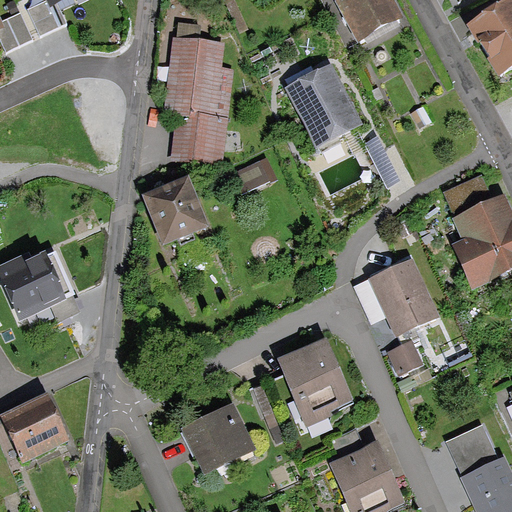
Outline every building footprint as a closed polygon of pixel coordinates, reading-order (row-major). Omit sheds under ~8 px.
[(73,0),(44,0),(46,3),(50,11),(59,7),(73,0)] [(405,22),(392,0),(345,0),(335,6),(358,48),(405,22)] [(59,7),(50,11),(46,3),(41,6),(54,33),(68,26),(59,7)] [(511,3),(467,32),(499,83),(511,75),(511,3)] [(54,33),(41,6),(28,12),(41,39),(54,33)] [(34,42),(21,15),(7,21),(21,48),(34,42)] [(21,48),(7,21),(2,24),(6,31),(0,34),(0,42),(7,55),(21,48)] [(179,25),(177,40),(200,43),(202,28),(179,25)] [(177,40),(173,40),(164,118),(176,119),(171,164),(223,170),(235,71),(223,70),(226,46),(200,43),(177,40)] [(364,130),(332,68),(285,92),(316,154),(364,130)] [(378,149),(386,183),(404,178),(396,145),(378,149)] [(261,163),(232,176),(242,197),(271,184),(261,163)] [(455,221),(494,203),(482,177),(444,195),(455,221)] [(189,181),(142,200),(163,251),(210,232),(189,181)] [(511,212),(505,198),(494,203),(455,221),(452,222),(462,244),(452,248),(473,294),(511,275),(511,212)] [(76,300),(57,256),(34,266),(30,257),(0,269),(0,287),(18,329),(35,322),(41,335),(82,317),(74,301),(76,300)] [(441,321),(413,263),(369,283),(397,342),(399,340),(417,332),(441,321)] [(413,344),(421,341),(417,332),(399,340),(403,348),(388,355),(399,379),(424,367),(413,344)] [(353,406),(327,345),(279,366),(307,431),(334,419),(332,415),(353,406)] [(49,401),(1,424),(22,470),(70,448),(49,401)] [(182,433),(205,480),(257,453),(234,407),(182,433)] [(511,511),(511,475),(505,461),(500,463),(484,427),(446,445),(463,481),(461,482),(475,511),(511,511)] [(395,511),(405,508),(378,447),(329,467),(348,511),(395,511)]
